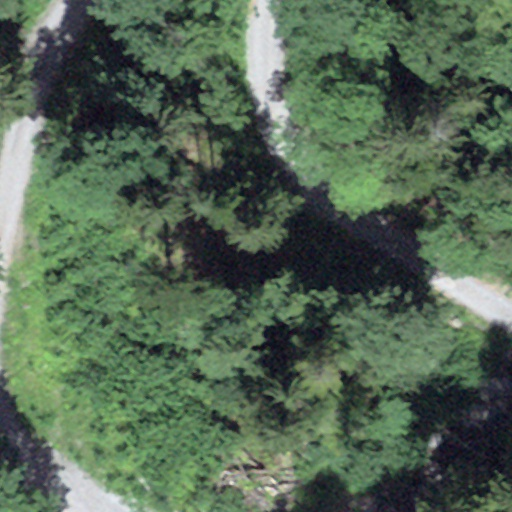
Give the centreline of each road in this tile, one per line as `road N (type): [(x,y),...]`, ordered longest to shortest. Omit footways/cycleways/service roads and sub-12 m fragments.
road 1 (unclassified): [(511,314),(342,213),(305,181),(292,160),(270,65),(275,0)]
road 2 (unclassified): [(81,0),(60,23),(41,70),(0,271)]
road 3 (unclassified): [(0,410),(91,511)]
